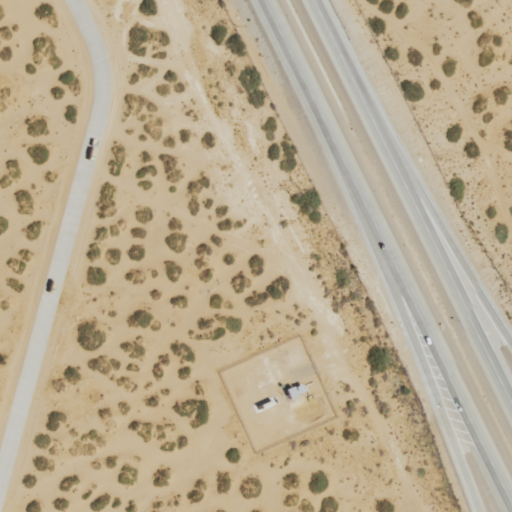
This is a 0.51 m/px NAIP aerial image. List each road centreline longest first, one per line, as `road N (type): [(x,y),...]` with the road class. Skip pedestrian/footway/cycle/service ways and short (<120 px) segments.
road 1 (motorway): [(264,0),(511,504)]
road 2 (residential): [(82,0),(108,51),(0,447)]
road 3 (motorway): [(511,399),(311,0)]
road 4 (motorway): [(511,341),(318,13)]
road 5 (motorway): [(351,182),(479,511)]
